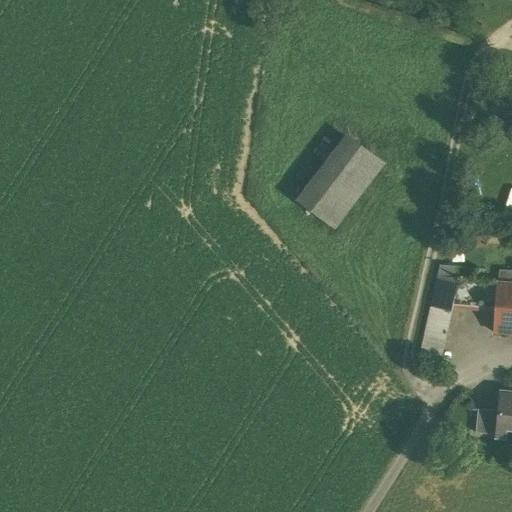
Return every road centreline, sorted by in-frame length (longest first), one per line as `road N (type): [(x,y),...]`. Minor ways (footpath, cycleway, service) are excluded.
road 1 (track): [(431,408),(416,392),(406,352),(475,51),(511,23)]
road 2 (track): [(431,408),(365,511)]
